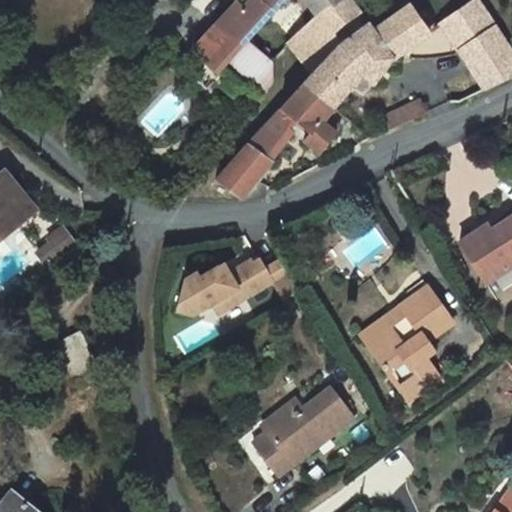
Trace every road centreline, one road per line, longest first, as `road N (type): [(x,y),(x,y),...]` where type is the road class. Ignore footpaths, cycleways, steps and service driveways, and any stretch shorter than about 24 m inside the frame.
road 1 (residential): [(146,237),(293,202),(511,95)]
road 2 (residential): [(175,511),(130,380),(129,288),(146,237)]
road 3 (residential): [(0,98),(146,237)]
